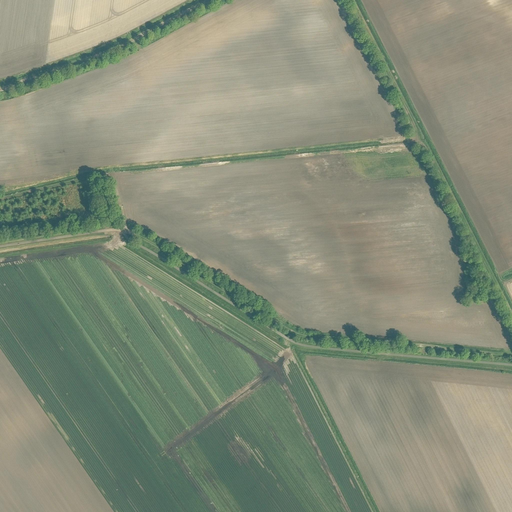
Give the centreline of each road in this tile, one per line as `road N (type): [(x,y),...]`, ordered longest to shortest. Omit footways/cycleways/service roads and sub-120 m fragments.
road 1 (track): [(511,356),(297,335),(122,228)]
road 2 (track): [(0,88),(107,51),(210,0)]
road 3 (unclassified): [(0,246),(122,228)]
